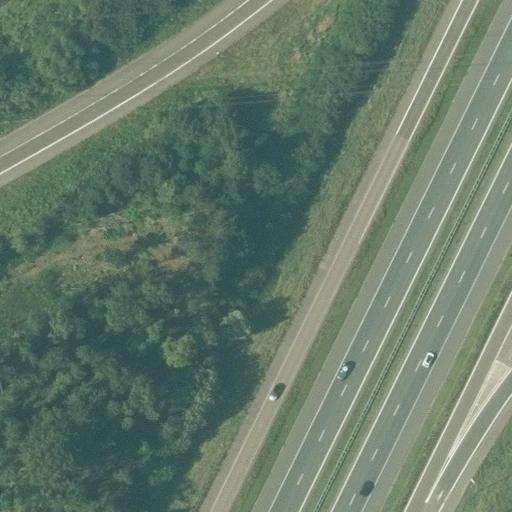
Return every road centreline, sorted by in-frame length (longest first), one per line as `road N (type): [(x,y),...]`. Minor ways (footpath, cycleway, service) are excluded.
road 1 (motorway): [(472,0),(223,511)]
road 2 (motorway): [(511,48),(283,511)]
road 3 (motorway): [(347,511),(511,176)]
road 4 (motorway): [(259,0),(190,52),(0,166)]
road 5 (motorway): [(418,501),(511,310)]
road 6 (motorway): [(418,501),(511,381)]
